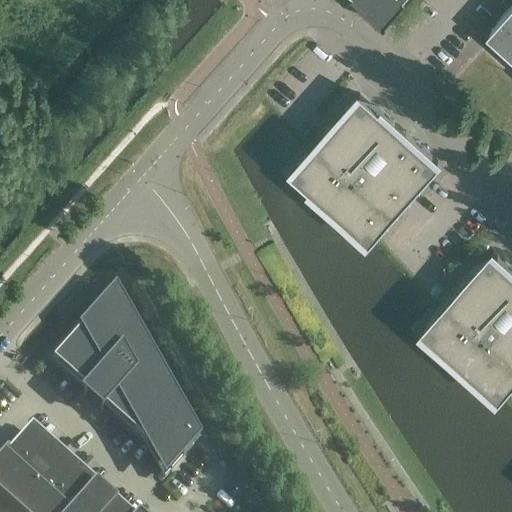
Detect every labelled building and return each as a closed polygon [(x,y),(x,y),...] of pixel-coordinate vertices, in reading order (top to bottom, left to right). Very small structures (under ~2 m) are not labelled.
[(400,0),(362,0),(384,18),(400,0)] [(511,4),(487,33),(511,55),(511,4)] [(438,160),(379,107),(377,109),(360,93),(292,168),(310,184),(308,186),(368,239),(384,221),(386,223),(424,179),(423,178),(438,160)] [(475,267),(436,310),(438,312),(422,329),(497,397),(511,380),(511,268),(492,251),(476,268),(475,267)] [(113,295),(55,361),(88,391),(83,397),(101,413),(107,407),(173,467),(197,440),(113,295)] [(119,511),(33,435),(0,472),(0,499),(14,511),(119,511)]
